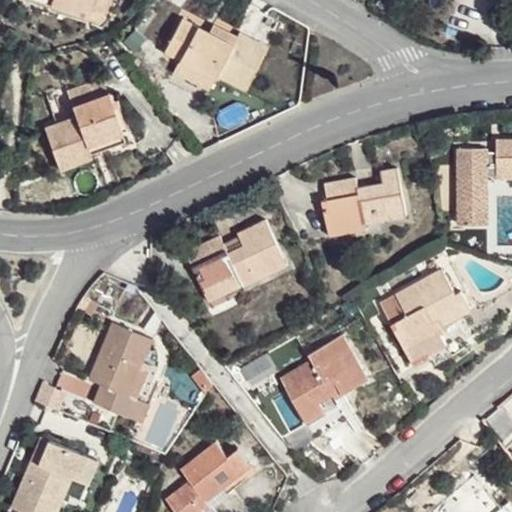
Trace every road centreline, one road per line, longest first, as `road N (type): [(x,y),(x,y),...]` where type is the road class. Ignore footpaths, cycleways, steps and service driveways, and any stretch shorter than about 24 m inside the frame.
road 1 (residential): [(425,87),(317,125),(108,224)]
road 2 (residential): [(13,417),(65,288),(108,224)]
road 3 (residential): [(511,373),(345,509)]
road 4 (residential): [(314,0),(382,38),(425,87)]
